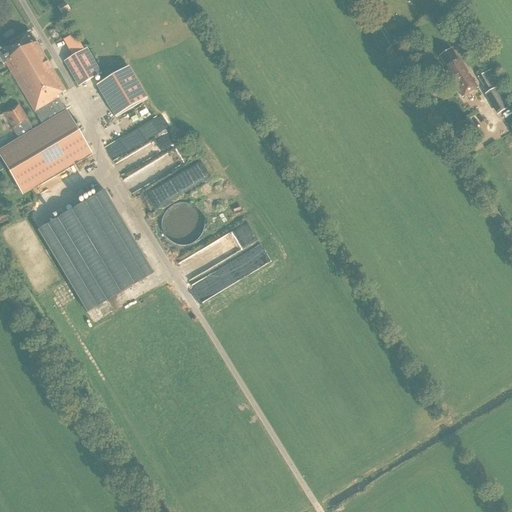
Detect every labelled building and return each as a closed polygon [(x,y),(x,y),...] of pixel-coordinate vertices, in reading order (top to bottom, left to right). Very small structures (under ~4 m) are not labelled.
[(65,3),(58,7),(62,15),(70,10),(65,3)] [(57,26),(59,32),(66,30),(63,24),(57,26)] [(57,96),(66,91),(30,32),(0,49),(0,53),(0,54),(0,57),(4,64),(6,63),(35,112),(39,119),(43,125),(19,140),(43,182),(92,153),(57,96)] [(74,35),(64,42),(67,46),(77,40),(74,35)] [(101,73),(87,49),(65,63),(79,86),(101,73)] [(439,57),(445,68),(462,96),(477,87),(460,60),(459,61),(452,49),(439,57)] [(128,66),(97,85),(116,117),(147,98),(128,66)] [(477,78),(484,90),(498,81),(491,70),(477,78)] [(484,95),(497,116),(511,107),(498,87),(484,95)] [(30,124),(18,105),(3,114),(15,134),(30,124)] [(137,186),(186,161),(175,141),(178,139),(165,115),(111,142),(119,158),(141,147),(145,156),(151,153),(154,160),(130,172),(137,186)] [(34,130),(30,124),(15,134),(18,139),(34,130)] [(43,182),(19,140),(0,151),(0,157),(23,195),(43,182)] [(160,182),(168,197),(210,175),(202,160),(160,182)] [(154,274),(105,192),(38,231),(87,314),(154,274)] [(177,246),(183,247),(189,246),(195,243),(201,237),(204,230),(204,223),(202,217),(199,212),(194,207),(187,205),(179,205),(172,207),(167,211),(164,217),(162,223),(162,230),(165,237),(170,243),(177,246)] [(200,269),(240,249),(231,232),(183,256),(192,274),(200,270),(200,269)] [(208,282),(197,289),(201,295),(212,288),(208,282)]
